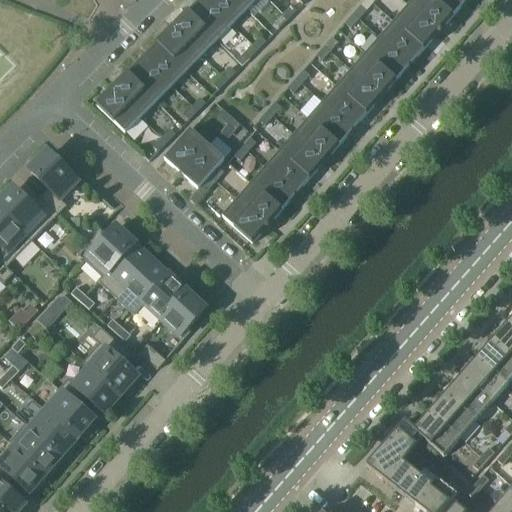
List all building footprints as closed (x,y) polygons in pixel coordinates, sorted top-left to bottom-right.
[(232,28),(203,0),(188,15),(217,43),(232,28)] [(247,12),(234,0),(203,0),(232,28),(247,12)] [(234,0),(247,12),(258,0),(234,0)] [(416,0),(408,9),(438,35),(453,19),(431,0),(416,0)] [(431,0),(453,19),(467,3),(463,0),(431,0)] [(288,22),(296,14),(290,8),(282,17),(288,22)] [(361,8),(353,17),(359,22),(367,13),(361,8)] [(438,35),(408,9),(394,25),(424,51),(438,35)] [(217,43),(188,15),(173,31),(201,59),(217,43)] [(279,31),(288,22),(282,17),(274,25),(279,31)] [(351,31),(359,22),(353,17),(345,26),(351,31)] [(424,51),(394,25),(380,41),(410,67),(424,51)] [(201,59),(173,31),(158,46),(186,74),(201,59)] [(258,53),(266,45),(260,39),(252,48),(258,53)] [(330,55),(338,46),(332,40),(324,49),(330,55)] [(366,57),(395,84),(410,67),(380,41),(366,57)] [(143,62),(171,90),(186,74),(158,46),(143,62)] [(252,48),(243,56),(249,62),(258,53),(252,48)] [(322,64),(330,55),(324,49),(316,59),(322,64)] [(351,73),(381,100),(395,84),(366,57),(351,73)] [(128,77),(156,105),(171,90),(143,62),(128,77)] [(230,70),(222,79),(227,84),(236,76),(230,70)] [(303,73),(295,82),(301,87),(309,78),(303,73)] [(381,100),(351,73),(337,90),(367,116),(381,100)] [(156,105),(128,77),(112,92),(141,120),(156,105)] [(219,93),(227,84),(222,79),(213,87),(219,93)] [(293,96),(301,87),(295,82),(287,91),(293,96)] [(323,106),(352,132),(367,116),(337,90),(323,106)] [(97,108),(125,136),(141,120),(112,92),(97,108)] [(197,115),(206,106),(200,101),(191,109),(197,115)] [(275,105),(267,114),(273,120),(281,110),(275,105)] [(352,132),(323,106),(308,122),(338,148),(352,132)] [(191,109),(183,118),(189,124),(197,115),(191,109)] [(222,112),(217,118),(226,126),(231,120),(222,112)] [(265,129),(273,120),(267,114),(259,123),(265,129)] [(226,126),(235,134),(240,128),(231,120),(226,126)] [(294,138),(324,165),(338,148),(308,122),(294,138)] [(167,146),(175,137),(169,132),(161,140),(167,146)] [(181,177),(207,147),(190,132),(164,162),(181,177)] [(324,165),(294,138),(280,155),(310,181),(324,165)] [(158,154),(167,146),(161,140),(153,149),(158,154)] [(250,141),(242,150),(248,155),(256,146),(250,141)] [(207,147),(181,177),(198,192),(224,162),(207,147)] [(240,164),(248,155),(242,150),(234,159),(240,164)] [(266,171),(295,197),(310,181),(280,155),(266,171)] [(67,175),(48,156),(30,174),(48,192),(40,201),(58,218),(66,209),(59,202),(80,181),(70,172),(67,175)] [(218,170),(210,179),(216,184),(224,175),(218,170)] [(295,197),(266,171),(251,187),(281,213),(295,197)] [(208,194),(216,184),(210,179),(202,188),(208,194)] [(237,203),(267,229),(281,213),(251,187),(237,203)] [(32,209),(14,192),(0,205),(0,212),(25,237),(42,220),(49,227),(58,218),(40,201),(32,209)] [(222,220),(252,246),(267,229),(237,203),(222,220)] [(25,237),(0,212),(0,264),(6,270),(15,261),(8,255),(25,237)] [(134,247),(115,230),(107,239),(99,231),(82,249),(91,257),(84,264),(102,280),(98,285),(134,247)] [(151,264),(134,247),(98,285),(116,301),(151,264)] [(0,283),(4,287),(13,277),(6,270),(0,264),(0,283)] [(169,280),(151,264),(116,301),(133,318),(169,280)] [(186,296),(169,280),(133,318),(134,318),(145,307),(162,323),(186,296)] [(86,299),(76,291),(71,297),(80,305),(86,299)] [(204,313),(186,296),(162,323),(183,342),(192,333),(189,330),(204,313)] [(53,305),(61,312),(69,303),(64,299),(59,300),(53,305)] [(95,307),(86,299),(80,305),(89,313),(95,307)] [(25,315),(31,320),(37,314),(32,308),(25,315)] [(122,330),(112,322),(107,328),(116,337),(122,330)] [(27,334),(35,342),(45,331),(37,324),(27,334)] [(511,327),(509,325),(493,343),(511,359),(511,327)] [(132,358),(100,330),(91,341),(99,347),(83,365),(120,397),(137,379),(124,367),(132,358)] [(131,338),(122,330),(116,337),(125,345),(131,338)] [(20,342),(11,351),(18,356),(26,347),(20,342)] [(511,359),(493,343),(478,361),(508,388),(511,382),(511,359)] [(165,364),(147,347),(139,357),(157,373),(165,364)] [(478,361),(462,379),(492,406),(508,388),(478,361)] [(120,397),(83,365),(90,372),(75,388),(68,382),(59,392),(77,408),(85,399),(104,416),(120,397)] [(19,374),(13,369),(5,377),(11,383),(19,374)] [(11,383),(5,377),(0,381),(0,389),(2,392),(11,383)] [(462,379),(446,397),(476,424),(492,406),(462,379)] [(93,422),(59,392),(43,411),(77,441),(93,422)] [(446,397),(430,415),(460,442),(476,424),(446,397)] [(77,441),(43,411),(27,429),(61,459),(77,441)] [(430,415),(415,433),(413,434),(423,442),(443,460),(460,442),(430,415)] [(366,470),(416,509),(432,488),(419,478),(425,470),(410,458),(423,442),(413,434),(415,433),(405,424),(366,470)] [(61,459),(27,429),(26,429),(30,433),(16,450),(11,446),(11,447),(45,477),(61,459)] [(45,477),(11,447),(0,458),(0,470),(13,481),(29,495),(45,477)] [(488,451),(480,459),(486,465),(494,456),(488,451)] [(510,459),(504,454),(496,463),(502,468),(510,459)] [(486,465),(480,459),(472,468),(478,474),(486,465)] [(13,481),(0,470),(0,511),(19,511),(24,507),(5,490),(13,481)] [(443,473),(437,482),(443,487),(450,478),(443,473)] [(483,478),(475,487),(481,492),(489,483),(483,478)] [(432,488),(416,509),(420,511),(444,511),(457,498),(443,487),(437,482),(432,488)] [(481,492),(475,487),(467,496),(473,501),(481,492)] [(511,511),(511,492),(499,508),(504,511),(511,511)]
